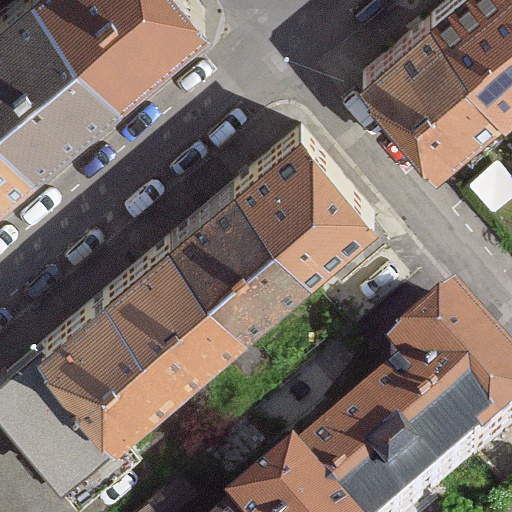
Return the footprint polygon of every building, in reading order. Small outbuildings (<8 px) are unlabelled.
[(56,0),(2,0),(0,2),(0,109),(28,143),(115,70),(56,0)] [(56,0),(115,70),(199,0),(56,0)] [(511,95),(511,0),(439,0),(425,12),(502,103),(511,95)] [(502,103),(425,12),(359,67),(436,159),(502,103)] [(0,109),(0,166),(28,143),(0,109)] [(380,208),(303,116),(236,172),(314,264),(380,208)] [(314,264),(236,172),(169,228),(246,320),(314,264)] [(246,320),(169,228),(101,286),(179,376),(246,320)] [(179,376),(101,286),(36,342),(113,432),(179,376)] [(511,421),(511,365),(453,298),(386,357),(400,372),(406,367),(479,451),(511,421)] [(0,411),(58,479),(113,432),(36,342),(0,372),(0,411)] [(408,511),(479,451),(406,367),(400,372),(293,465),(334,511),(408,511)] [(334,511),(293,465),(238,511),(334,511)]
